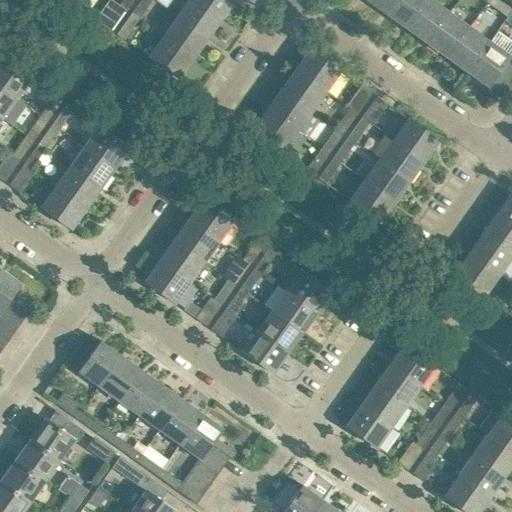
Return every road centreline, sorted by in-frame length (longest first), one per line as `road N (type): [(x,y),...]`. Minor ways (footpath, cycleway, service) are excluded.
road 1 (residential): [(96,279),(292,7)]
road 2 (residential): [(301,428),(96,279)]
road 3 (residential): [(492,151),(292,7)]
road 4 (residential): [(0,412),(96,279)]
road 5 (residential): [(418,511),(301,428)]
